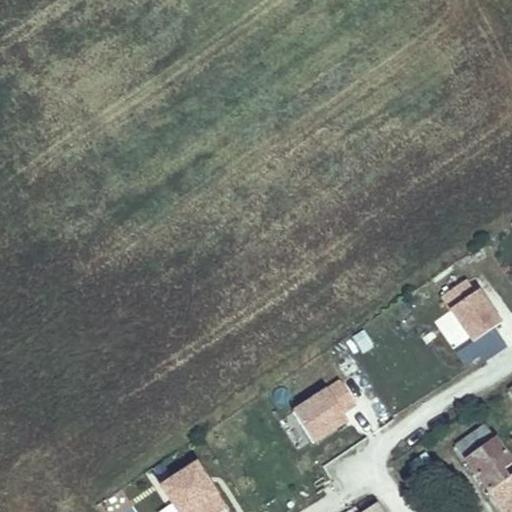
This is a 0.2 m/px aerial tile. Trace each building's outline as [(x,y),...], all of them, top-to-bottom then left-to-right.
[(473,293),(465,280),(441,296),(473,342),(500,323),(477,290),(473,293)] [(343,381),(295,412),(315,442),(349,420),(344,412),(357,404),(343,381)] [(502,511),(511,511),(511,475),(508,478),(503,471),(511,464),(511,461),(486,425),(457,446),(502,511)] [(423,453),(405,464),(412,476),(430,465),(423,453)] [(204,476),(196,464),(161,487),(177,511),(223,511),(226,510),(215,492),(204,476)] [(208,474),(204,476),(215,492),(218,490),(208,474)]
